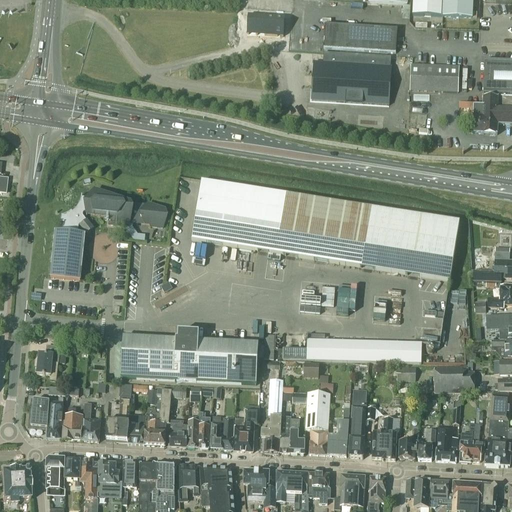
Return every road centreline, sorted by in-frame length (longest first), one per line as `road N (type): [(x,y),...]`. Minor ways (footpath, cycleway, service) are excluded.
road 1 (primary): [(52,121),(511,195)]
road 2 (primary): [(511,186),(54,105)]
road 3 (residential): [(33,456),(56,448),(396,471)]
road 4 (tertiary): [(10,431),(33,179)]
road 5 (unknown): [(511,44),(465,48),(387,22),(310,9),(301,0)]
